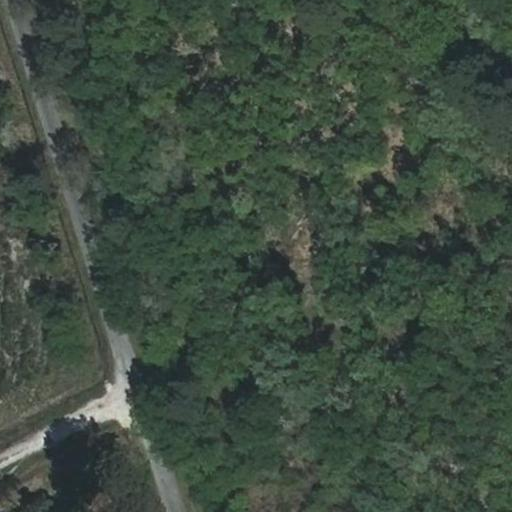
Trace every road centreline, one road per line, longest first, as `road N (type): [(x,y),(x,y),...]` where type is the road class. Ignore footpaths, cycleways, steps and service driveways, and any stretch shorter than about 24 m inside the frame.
road 1 (residential): [(179,511),(20,0)]
road 2 (track): [(136,374),(0,449)]
